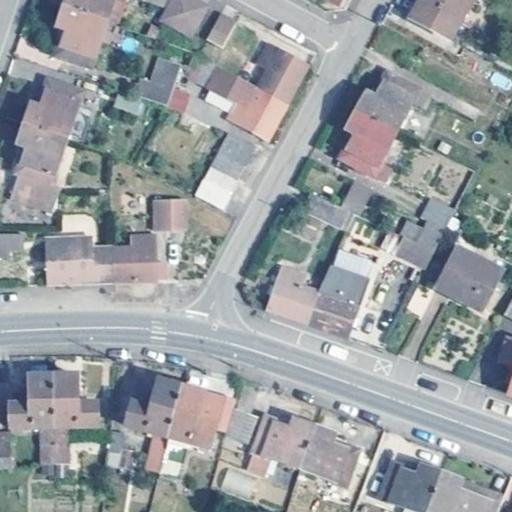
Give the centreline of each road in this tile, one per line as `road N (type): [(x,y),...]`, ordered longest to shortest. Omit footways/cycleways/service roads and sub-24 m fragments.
road 1 (secondary): [(511,442),(203,337)]
road 2 (residential): [(349,50),(230,270),(203,337)]
road 3 (secondary): [(203,337),(108,327),(0,332)]
